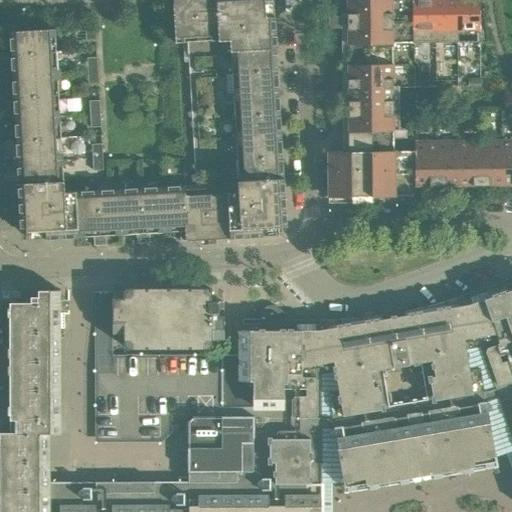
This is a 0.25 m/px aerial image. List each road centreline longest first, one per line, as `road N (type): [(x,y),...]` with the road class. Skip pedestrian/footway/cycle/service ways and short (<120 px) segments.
road 1 (residential): [(288,251),(0,268)]
road 2 (residential): [(288,251),(326,295),(370,296),(511,247)]
road 3 (residential): [(319,232),(310,214),(298,0)]
road 4 (residential): [(511,221),(345,223),(319,232)]
